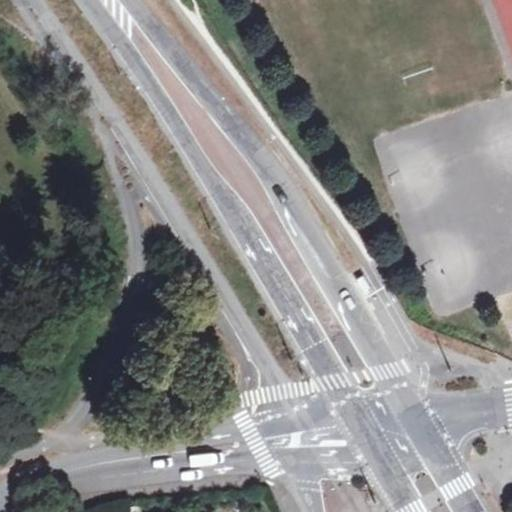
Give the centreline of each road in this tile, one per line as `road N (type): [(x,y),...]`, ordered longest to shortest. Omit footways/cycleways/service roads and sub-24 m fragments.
road 1 (secondary): [(82,0),(206,176),(364,429)]
road 2 (secondary): [(416,421),(354,313),(129,0)]
road 3 (residential): [(281,392),(133,148),(25,0)]
road 4 (tertiary): [(294,438),(110,466),(25,490),(0,508)]
